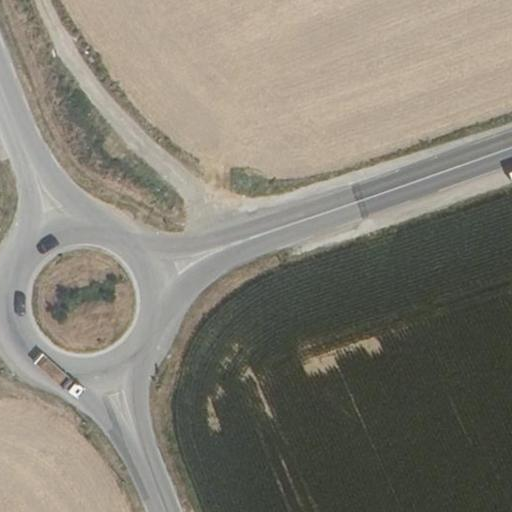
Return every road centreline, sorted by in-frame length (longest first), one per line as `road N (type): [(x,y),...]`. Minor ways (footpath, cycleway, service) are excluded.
road 1 (track): [(237,243),(218,210),(99,86),(41,0)]
road 2 (tertiary): [(511,151),(237,243)]
road 3 (secondary): [(19,252),(6,274),(4,326),(34,368),(57,380)]
